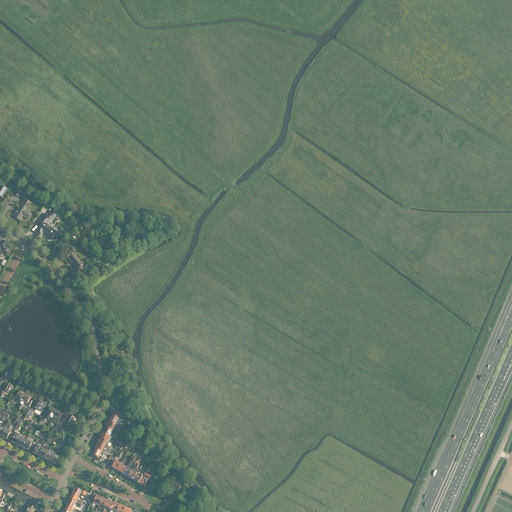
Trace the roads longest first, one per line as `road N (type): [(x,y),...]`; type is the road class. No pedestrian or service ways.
road 1 (motorway): [(511,313),(424,511)]
road 2 (residential): [(96,408),(93,331),(70,292),(24,244)]
road 3 (motorway): [(442,511),(511,355)]
